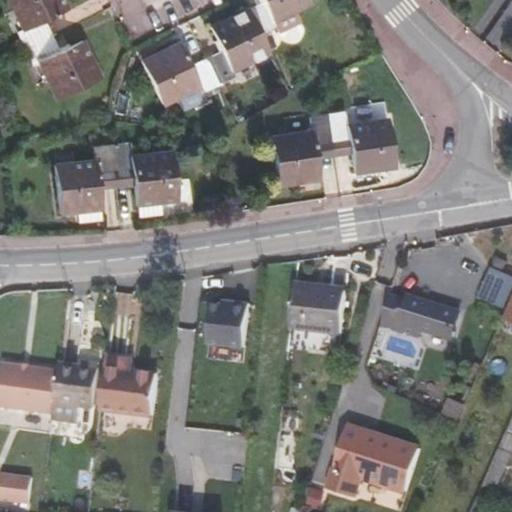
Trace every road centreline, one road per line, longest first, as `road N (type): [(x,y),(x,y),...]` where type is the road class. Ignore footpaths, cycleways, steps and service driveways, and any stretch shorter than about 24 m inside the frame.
road 1 (tertiary): [(445,211),(159,254),(0,265)]
road 2 (residential): [(440,49),(463,90),(472,138),(469,165),(445,211)]
